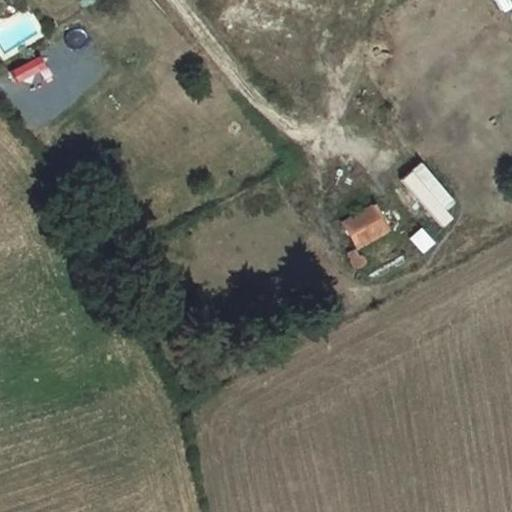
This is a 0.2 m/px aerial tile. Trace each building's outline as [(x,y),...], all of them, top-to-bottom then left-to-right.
[(0,0),(0,30),(30,12),(21,0),(0,0)] [(422,227),(409,238),(422,252),(464,214),(418,163),(388,189),(422,227)] [(340,221),(355,250),(391,231),(376,202),(340,221)] [(361,286),(348,260),(319,276),(334,301),(361,286)] [(332,304),(324,308),(327,315),(327,316),(328,318),(329,320),(330,322),(332,323),(334,323),(337,323),(338,322),(339,321),(341,319),(342,316),(342,314),(341,313),(340,311),(339,310),(337,310),(335,310),(332,304)]
